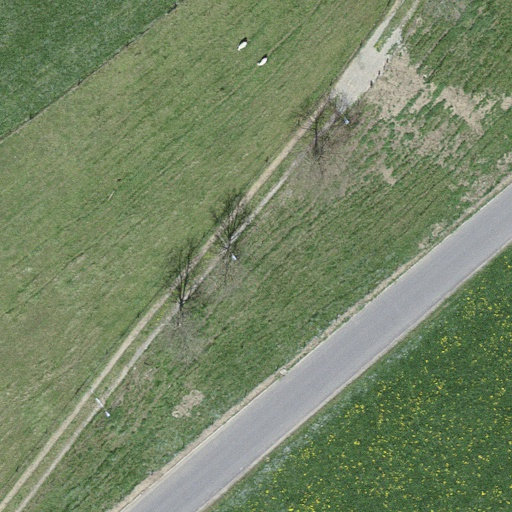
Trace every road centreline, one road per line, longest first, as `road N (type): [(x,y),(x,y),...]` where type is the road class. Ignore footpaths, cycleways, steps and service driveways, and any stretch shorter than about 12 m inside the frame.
road 1 (track): [(9,511),(400,0)]
road 2 (unclassified): [(511,218),(169,511)]
